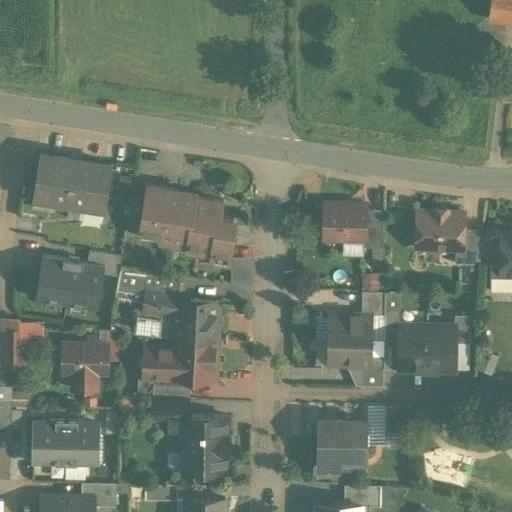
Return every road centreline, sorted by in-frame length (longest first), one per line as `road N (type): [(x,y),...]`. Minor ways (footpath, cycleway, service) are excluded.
road 1 (residential): [(276,150),(269,511)]
road 2 (tertiary): [(0,105),(276,150)]
road 3 (tertiary): [(276,150),(511,179)]
